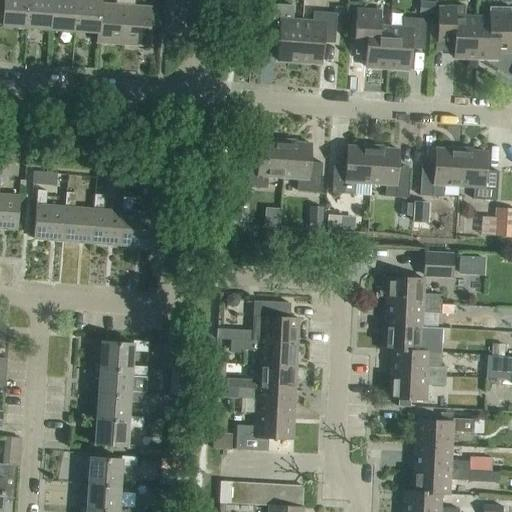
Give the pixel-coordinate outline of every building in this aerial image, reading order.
[(25,29),(27,0),(2,0),(1,27),(25,29)] [(27,0),(25,29),(49,30),(51,0),(27,0)] [(51,0),(49,30),(73,32),(75,0),(51,0)] [(75,0),(73,32),(96,34),(97,34),(99,5),(100,5),(100,2),(86,1),(86,0),(75,0)] [(97,34),(96,34),(96,44),(121,45),(124,0),(114,0),(114,6),(100,5),(99,5),(97,34)] [(124,0),(121,45),(147,47),(149,8),(133,7),(133,0),(124,0)] [(433,17),(434,3),(419,2),(418,16),(433,17)] [(301,23),(292,22),(293,7),(264,5),(261,40),(267,41),(277,41),(276,61),(298,63),(301,23)] [(475,59),(476,18),(463,18),(464,7),(436,6),(435,45),(453,45),(453,59),(475,59)] [(511,10),(510,11),(510,8),(489,8),(488,19),(476,18),(475,59),(497,60),(497,55),(511,54),(511,10)] [(379,12),(356,11),(353,46),(365,47),(364,68),(386,69),(389,29),(378,28),(379,12)] [(301,23),(298,63),(320,65),(322,44),(334,44),(336,14),(312,12),(312,23),(301,23)] [(401,29),(389,29),(386,69),(408,71),(409,50),(423,51),(425,20),(402,18),(401,29)] [(282,179),(284,143),(258,141),(257,160),(245,159),(243,188),(266,190),(267,178),(282,179)] [(310,145),(284,143),(282,179),(297,180),(296,192),(319,193),(321,164),(309,163),(310,145)] [(370,185),(372,149),(346,147),(345,166),(333,165),(330,194),(353,195),(354,183),(370,185)] [(372,149),(370,185),(384,186),(384,198),(407,199),(409,170),(397,169),(398,151),(372,149)] [(458,187),(460,151),(434,150),(433,168),(421,167),(418,196),(442,198),(442,186),(458,187)] [(486,153),(460,151),(458,187),(474,188),(473,200),(495,202),(497,172),(485,171),(486,153)] [(45,186),(46,173),(32,172),(31,185),(45,186)] [(153,207),(166,208),(168,183),(155,182),(153,207)] [(65,208),(64,208),(45,206),(46,192),(37,191),(33,240),(63,242),(65,208)] [(65,193),(64,208),(65,208),(63,242),(91,244),(94,210),(93,210),(73,208),(74,194),(65,193)] [(0,229),(16,231),(18,196),(0,195),(0,229)] [(94,210),(91,244),(120,246),(122,212),(121,212),(102,211),(103,196),(94,195),(93,210),(94,210)] [(122,212),(120,246),(148,248),(151,214),(130,213),(132,198),(122,198),(121,212),(122,212)] [(412,204),(401,203),(400,216),(411,216),(412,204)] [(414,203),(413,223),(428,224),(429,203),(414,203)] [(244,223),(245,208),(234,207),(232,222),(244,223)] [(310,214),(310,224),(321,225),(322,215),(322,209),(311,208),(310,214)] [(492,237),(511,238),(511,210),(494,209),(492,237)] [(422,253),(421,279),(452,280),(453,254),(422,253)] [(384,278),(383,303),(440,305),(440,296),(422,295),(423,280),(384,278)] [(220,331),(220,341),(240,341),(296,344),(297,319),(287,319),(287,304),(253,302),(252,332),(220,331)] [(383,303),(382,327),(420,328),(421,314),(452,315),(453,306),(440,306),(440,305),(383,303)] [(420,328),(382,327),(381,351),(389,351),(427,353),(437,354),(438,344),(420,343),(420,328)] [(240,341),(239,351),(258,352),(258,353),(257,366),(295,368),(296,353),(296,344),(240,341)] [(100,353),(99,369),(131,371),(131,367),(132,352),(147,353),(148,343),(133,342),(132,345),(101,342),(100,353)] [(179,370),(180,353),(180,345),(163,344),(162,369),(179,370)] [(504,345),(491,345),(490,356),(503,357),(504,345)] [(389,351),(388,375),(444,377),(445,368),(440,368),(441,354),(437,354),(427,353),(389,351)] [(502,380),(511,380),(511,358),(503,358),(502,380)] [(225,379),(224,389),(227,389),(238,389),(294,392),(295,368),(257,366),(256,381),(225,379)] [(99,369),(97,394),(130,396),(130,392),(144,393),(146,368),(131,367),(131,371),(99,369)] [(172,375),(171,391),(188,392),(189,376),(172,375)] [(444,377),(388,375),(386,399),(397,400),(410,400),(425,401),(425,386),(444,387),(444,377)] [(227,389),(226,398),(237,399),(238,389),(227,389)] [(238,389),(237,399),(255,400),(255,414),(293,416),(294,392),(238,389)] [(129,402),(144,403),(144,393),(130,392),(130,396),(97,394),(96,419),(128,421),(128,418),(129,402)] [(397,400),(397,408),(409,408),(410,400),(397,400)] [(236,428),(235,450),(268,452),(268,439),(292,440),(293,416),(255,414),(254,428),(236,428)] [(128,421),(96,419),(94,445),(126,447),(127,428),(142,429),(143,419),(142,418),(128,418),(128,421)] [(413,421),(412,445),(450,447),(451,432),(472,434),(473,421),(452,419),(452,422),(413,421)] [(184,454),(186,422),(170,421),(168,453),(184,454)] [(213,443),(213,449),(216,449),(221,449),(222,434),(213,434),(213,443)] [(412,445),(411,469),(467,472),(468,462),(450,461),(450,447),(412,445)] [(134,484),(135,468),(136,458),(121,457),(121,460),(89,458),(87,484),(120,486),(120,483),(134,484)] [(0,511),(2,511),(2,501),(13,501),(14,467),(18,467),(18,458),(15,458),(15,466),(0,465),(0,511)] [(178,487),(180,460),(160,459),(158,486),(178,487)] [(410,492),(410,493),(440,494),(440,495),(442,495),(448,495),(449,480),(467,481),(467,472),(411,469),(410,492)] [(467,481),(467,482),(490,483),(491,473),(467,472),(467,481)] [(120,486),(87,484),(86,509),(118,511),(118,508),(119,493),(134,494),(134,484),(120,483),(120,486)] [(229,504),(230,483),(219,483),(218,504),(229,504)] [(230,483),(229,504),(239,505),(240,484),(230,483)] [(250,484),(240,484),(239,505),(249,505),(250,484)] [(261,485),(250,484),(249,505),(259,506),(261,485)] [(261,485),(259,506),(267,506),(270,507),(271,485),(261,485)] [(271,485),(270,507),(280,507),(281,486),(271,485)] [(281,486),(280,507),(290,508),(291,486),(281,486)] [(302,487),(291,486),(290,508),(301,508),(302,487)] [(155,506),(172,507),(172,489),(156,489),(155,506)] [(402,492),(400,511),(457,511),(457,510),(441,509),(441,501),(442,495),(440,495),(440,494),(410,493),(410,492),(402,492)]
